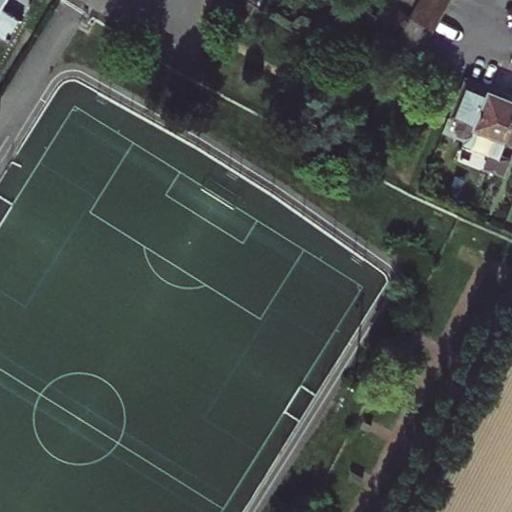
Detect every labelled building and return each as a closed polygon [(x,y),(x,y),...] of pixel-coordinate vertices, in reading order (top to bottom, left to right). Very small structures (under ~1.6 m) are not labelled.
[(6,0),(0,0),(0,31),(10,37),(22,18),(3,6),(6,0)] [(9,0),(7,5),(26,14),(33,0),(9,0)] [(421,0),(419,4),(442,16),(450,4),(443,0),(421,0)] [(299,18),(306,6),(299,2),(293,14),(299,18)] [(435,30),(442,16),(419,4),(412,16),(435,30)] [(299,18),(318,24),(323,15),(306,6),(299,18)] [(427,43),(435,30),(412,16),(404,29),(427,43)] [(397,43),(419,57),(427,43),(404,29),(397,43)] [(501,155),(508,137),(511,127),(511,95),(493,87),(492,89),(469,79),(466,79),(451,113),(461,118),(458,125),(460,135),(467,138),(474,135),(478,124),(499,133),(487,165),(496,168),(501,155)] [(444,128),(460,135),(458,125),(461,118),(451,113),(444,128)] [(511,158),(501,155),(496,168),(505,172),(511,158)]
